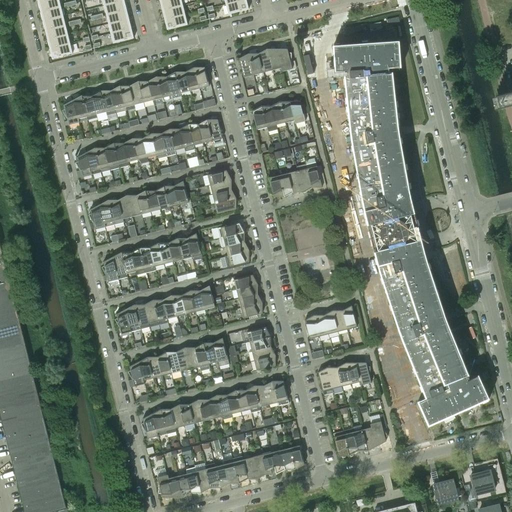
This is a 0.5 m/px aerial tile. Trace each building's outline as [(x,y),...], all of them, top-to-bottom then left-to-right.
[(59,0),(46,0),(38,2),(40,11),(61,6),(59,0)] [(124,0),(104,6),(106,15),(127,10),(124,0)] [(181,0),(164,0),(160,1),(162,11),(183,5),(181,0)] [(246,0),(243,0),(226,5),(228,14),(249,9),(246,0)] [(183,5),(162,11),(165,20),(185,15),(183,5)] [(61,6),(40,11),(43,21),(63,16),(61,6)] [(127,10),(106,15),(108,24),(129,19),(127,10)] [(185,15),(165,20),(167,30),(187,25),(185,15)] [(63,16),(43,21),(45,30),(65,25),(63,16)] [(129,19),(108,24),(111,33),(131,28),(129,19)] [(65,25),(45,30),(47,39),(68,34),(65,25)] [(131,28),(111,33),(113,43),(134,38),(131,28)] [(68,34),(47,39),(50,49),(70,44),(68,34)] [(425,253),(412,198),(400,201),(401,200),(402,198),(401,196),(400,194),(398,193),(409,191),(410,191),(406,171),(400,135),(399,135),(392,137),(390,128),(399,127),(393,71),(390,72),(389,68),(401,67),(399,40),(391,41),(391,45),(380,45),(380,42),(353,44),(353,47),(342,48),(342,45),(333,45),(335,72),(350,71),(351,76),(344,76),(350,133),(354,132),(355,143),(352,144),(362,199),(365,199),(368,209),(364,210),(378,265),(382,264),(384,275),(381,276),(399,330),(402,328),(406,339),(402,340),(424,392),(429,390),(431,395),(418,401),(429,425),(489,398),(478,374),(467,379),(466,375),(469,374),(448,322),(440,325),(437,317),(445,314),(427,261),(416,264),(417,262),(417,261),(417,259),(416,257),(414,256),(425,253)] [(70,44),(50,49),(52,59),(73,53),(70,44)] [(267,49),(258,54),(263,73),(272,70),(267,49)] [(277,49),(267,49),(272,70),(281,68),(277,49)] [(287,49),(277,49),(281,68),(282,71),(292,69),(290,61),(291,61),(291,53),(288,53),(287,49)] [(244,77),(254,75),(248,54),(239,58),(244,77)] [(258,54),(248,54),(254,75),(263,73),(258,54)] [(194,67),(185,72),(190,91),(199,89),(194,67)] [(204,67),(194,67),(199,89),(209,86),(204,67)] [(181,93),(175,72),(167,77),(171,96),(172,99),(182,97),(181,93)] [(190,91),(185,72),(175,72),(181,93),(190,91)] [(157,77),(148,81),(153,100),(162,98),(157,77)] [(171,96),(167,77),(157,77),(162,98),(171,96)] [(143,103),(138,81),(129,86),(134,105),(143,103)] [(148,81),(138,81),(143,103),(153,100),(148,81)] [(126,110),(119,86),(110,91),(116,113),(126,110)] [(135,108),(134,105),(129,86),(119,86),(126,110),(135,108)] [(106,112),(100,91),(92,95),(96,114),(106,112)] [(116,113),(110,91),(100,91),(106,112),(107,115),(116,113)] [(511,91),(510,91),(510,92),(505,93),(496,95),(500,107),(509,105),(511,104),(511,91)] [(87,117),(82,95),(73,100),(78,119),(87,117)] [(97,118),(96,114),(92,95),(82,95),(87,117),(88,120),(97,118)] [(205,107),(217,104),(215,98),(204,101),(205,107)] [(79,122),(78,119),(73,100),(64,105),(65,109),(62,110),(66,118),(67,118),(69,125),(79,122)] [(285,122),(280,101),(271,106),(276,125),(285,122)] [(290,101),(280,101),(285,122),(294,120),(295,120),(290,101)] [(300,101),(290,101),(295,120),(294,120),(295,124),(305,121),(303,114),(304,113),(304,105),(301,105),(300,101)] [(176,115),(175,109),(173,103),(166,105),(169,117),(176,115)] [(267,127),(261,106),(252,111),(257,130),(267,127)] [(276,125),(271,106),(261,106),(267,127),(268,132),(277,130),(276,125)] [(212,141),(207,119),(198,124),(203,143),(212,141)] [(222,138),(218,119),(207,119),(212,141),(213,144),(223,142),(222,138)] [(195,149),(194,145),(188,124),(180,129),(184,148),(185,151),(195,149)] [(203,143),(198,124),(188,124),(194,145),(203,143)] [(176,154),(175,150),(170,129),(161,133),(167,156),(176,154)] [(184,148),(180,129),(170,129),(175,150),(184,148)] [(157,155),(151,133),(142,138),(147,157),(157,155)] [(167,156),(161,133),(151,133),(157,155),(158,159),(167,156)] [(138,159),(133,138),(124,143),(128,162),(138,159)] [(142,138),(133,138),(138,159),(147,157),(142,138)] [(120,168),(113,143),(105,148),(110,170),(120,168)] [(129,165),(128,162),(124,143),(113,143),(120,168),(129,165)] [(101,172),(95,148),(86,152),(91,171),(92,175),(101,172)] [(110,170),(105,148),(95,148),(101,172),(110,170)] [(91,171),(86,152),(77,157),(78,161),(75,162),(79,170),(80,170),(80,171),(77,172),(79,178),(82,177),(92,175),(91,171)] [(311,187),(307,168),(306,164),(296,167),(297,171),(303,192),(311,187)] [(322,187),(317,166),(307,168),(311,187),(322,187)] [(207,175),(210,185),(231,180),(226,170),(207,175)] [(303,192),(297,171),(288,173),(293,192),(303,192)] [(288,173),(279,175),(284,197),(293,192),(288,173)] [(274,197),(284,197),(279,175),(269,178),(274,197)] [(231,180),(210,185),(212,194),(231,189),(231,180)] [(183,181),(174,186),(179,205),(188,202),(183,181)] [(164,186),(155,190),(160,209),(169,207),(164,186)] [(174,186),(164,186),(169,207),(179,205),(174,186)] [(231,189),(212,194),(215,204),(236,198),(231,189)] [(155,190),(145,191),(151,212),(160,209),(155,190)] [(145,191),(137,195),(141,214),(151,212),(145,191)] [(127,195),(118,200),(123,219),(132,217),(127,195)] [(137,195),(127,195),(132,217),(141,214),(137,195)] [(236,198),(215,204),(217,213),(236,209),(236,198)] [(114,225),(108,200),(99,205),(104,224),(105,223),(106,227),(114,225)] [(123,219),(118,200),(108,200),(114,225),(123,222),(123,219)] [(104,224),(99,205),(90,210),(91,213),(88,215),(92,222),(93,222),(95,230),(106,227),(105,223),(104,224)] [(244,232),(239,223),(221,227),(217,228),(220,238),(244,232)] [(297,230),(298,247),(315,246),(315,245),(314,245),(314,237),(324,237),(325,254),(328,254),(326,235),(317,235),(317,234),(313,234),(312,229),(297,230)] [(244,242),(244,232),(220,238),(222,247),(225,247),(244,242)] [(202,258),(196,233),(187,238),(192,257),(193,261),(202,258)] [(177,238),(168,243),(173,262),(182,259),(177,238)] [(192,257),(187,238),(177,238),(182,259),(192,257)] [(249,250),(244,242),(225,247),(228,256),(249,250)] [(164,264),(158,243),(150,247),(154,266),(164,264)] [(168,243),(158,243),(164,264),(173,262),(168,243)] [(146,273),(140,247),(131,252),(136,271),(137,275),(146,273)] [(155,271),(154,266),(150,247),(140,247),(146,273),(155,271)] [(249,261),(249,250),(228,256),(224,257),(227,267),(230,266),(249,261)] [(127,277),(126,273),(121,252),(112,257),(117,276),(118,276),(119,279),(127,277)] [(136,271),(131,252),(121,252),(126,273),(136,271)] [(117,276),(112,257),(103,262),(104,266),(101,267),(105,275),(106,274),(108,282),(119,279),(118,276),(117,276)] [(0,277),(8,275),(5,264),(0,264),(0,277)] [(0,289),(11,287),(8,275),(0,277),(0,289)] [(234,280),(236,289),(257,284),(253,275),(234,280)] [(136,291),(148,288),(146,280),(134,283),(136,291)] [(257,284),(236,289),(238,299),(257,294),(257,284)] [(209,285),(200,290),(205,309),(215,307),(209,285)] [(0,301),(14,298),(11,287),(0,289),(0,301)] [(190,290),(181,295),(186,314),(195,312),(190,290)] [(200,290),(190,290),(195,312),(205,309),(200,290)] [(257,294),(238,299),(241,308),(262,303),(257,294)] [(177,316),(171,295),(163,300),(167,319),(177,316)] [(181,295),(171,295),(177,316),(186,314),(181,295)] [(0,314),(17,310),(14,298),(0,301),(0,314)] [(159,325),(153,300),(144,304),(150,327),(159,325)] [(168,322),(167,319),(163,300),(153,300),(159,325),(168,322)] [(262,303),(241,308),(243,318),(262,313),(262,303)] [(140,326),(134,304),(125,309),(130,328),(131,328),(140,326)] [(150,327),(144,304),(134,304),(140,326),(140,329),(150,327)] [(352,305),(342,310),(347,329),(357,327),(352,305)] [(125,309),(116,314),(117,318),(115,319),(119,327),(121,334),(132,331),(131,328),(130,328),(125,309)] [(0,326),(20,322),(17,310),(0,314),(0,326)] [(332,310),(324,315),(328,334),(338,332),(332,310)] [(342,310),(332,310),(338,332),(347,329),(342,310)] [(309,339),(319,336),(314,315),(305,320),(309,339)] [(324,315),(314,315),(319,336),(328,334),(324,315)] [(0,339),(23,333),(20,322),(0,326),(0,339)] [(249,342),(271,336),(266,327),(247,332),(249,342)] [(0,351),(26,345),(23,333),(0,339),(0,351)] [(248,352),(271,346),(271,336),(249,342),(246,343),(248,352)] [(229,364),(222,338),(213,343),(218,362),(219,366),(229,364)] [(203,343),(195,347),(199,366),(209,364),(203,343)] [(218,362),(213,343),(203,343),(209,364),(218,362)] [(0,363),(29,357),(26,345),(0,351),(0,363)] [(275,355),(271,346),(248,352),(250,361),(275,355)] [(185,347),(176,352),(181,371),(190,369),(185,347)] [(195,347),(185,347),(190,369),(199,366),(195,347)] [(166,352),(157,357),(162,376),(171,373),(166,352)] [(176,352),(166,352),(171,373),(181,371),(176,352)] [(275,365),(275,355),(250,361),(253,370),(251,371),(251,374),(258,373),(257,370),(275,365)] [(0,376),(32,368),(29,357),(0,363),(0,376)] [(153,378),(147,357),(139,361),(143,380),(144,380),(145,384),(154,382),(153,378)] [(162,376),(157,357),(147,357),(153,378),(162,376)] [(143,380),(139,361),(129,366),(130,370),(128,372),(132,379),(133,379),(133,380),(134,386),(145,384),(144,380),(143,380)] [(346,362),(337,367),(342,386),(351,384),(346,362)] [(355,362),(346,362),(351,384),(360,382),(360,381),(355,362)] [(366,362),(355,362),(360,381),(360,382),(360,385),(371,382),(369,375),(370,375),(370,366),(367,366),(366,362)] [(332,388),(327,367),(318,372),(323,395),(333,393),(332,388)] [(342,386),(337,367),(327,367),(332,388),(342,386)] [(0,388),(34,380),(32,368),(0,376),(0,388)] [(0,400),(37,392),(34,380),(0,388),(0,400)] [(278,402),(273,381),(264,385),(269,404),(278,402)] [(289,403),(283,381),(273,381),(278,402),(279,406),(289,403)] [(260,410),(259,407),(254,385),(245,390),(250,409),(251,412),(260,410)] [(269,404),(264,385),(254,385),(259,407),(269,404)] [(241,411),(235,390),(227,395),(231,414),(241,411)] [(250,409),(245,390),(235,390),(241,411),(250,409)] [(0,413),(40,403),(37,392),(0,400),(0,413)] [(222,416),(217,395),(208,399),(213,418),(222,416)] [(231,414),(227,395),(217,395),(222,416),(223,419),(232,417),(231,414)] [(198,399),(189,404),(194,423),(204,421),(198,399)] [(208,399),(198,399),(204,421),(213,418),(208,399)] [(0,413),(3,425),(43,415),(40,403),(0,413)] [(184,426),(179,404),(170,409),(175,428),(184,426)] [(189,404),(179,404),(184,426),(194,423),(189,404)] [(167,434),(160,409),(152,414),(157,433),(157,432),(158,436),(167,434)] [(175,428),(170,409),(160,409),(167,434),(176,431),(175,428)] [(157,433),(152,414),(143,419),(143,422),(141,424),(145,431),(146,431),(148,439),(158,436),(157,432),(157,433)] [(6,437),(46,426),(43,415),(3,425),(6,437)] [(265,424),(277,421),(276,416),(263,419),(265,424)] [(370,424),(371,427),(372,427),(376,446),(386,441),(385,437),(387,436),(383,428),(383,429),(381,421),(370,424)] [(368,451),(363,429),(361,425),(352,427),(352,428),(358,451),(368,451)] [(9,448),(49,438),(46,426),(6,437),(9,448)] [(376,446),(372,427),(371,427),(363,429),(368,451),(376,446)] [(358,451),(352,428),(343,431),(349,455),(358,451)] [(349,455),(343,431),(333,433),(339,455),(349,455)] [(52,450),(49,438),(9,448),(12,460),(52,450)] [(299,445),(289,448),(295,469),(304,464),(299,445)] [(190,447),(181,449),(182,455),(191,453),(190,447)] [(289,448),(280,450),(285,469),(295,469),(289,448)] [(15,471),(55,461),(52,450),(12,460),(15,471)] [(280,450),(271,452),(276,474),(285,469),(280,450)] [(271,452),(261,455),(266,474),(276,474),(271,452)] [(261,455),(252,457),(258,479),(266,474),(261,455)] [(248,479),(243,460),(242,456),(233,458),(239,483),(248,479)] [(258,479),(252,457),(243,460),(248,479),(258,479)] [(239,483),(233,458),(223,461),(224,464),(229,483),(239,483)] [(58,473),(55,461),(15,471),(18,483),(58,473)] [(229,483),(224,464),(215,467),(220,488),(229,483)] [(215,467),(205,469),(210,488),(220,488),(215,467)] [(205,469),(196,471),(201,493),(210,488),(205,469)] [(470,475),(475,495),(495,490),(494,488),(497,482),(492,479),(490,470),(470,475)] [(196,471),(187,474),(191,493),(201,493),(196,471)] [(20,495),(61,485),(58,473),(18,483),(20,495)] [(187,474),(177,476),(183,497),(191,493),(187,474)] [(162,497),(173,497),(168,478),(169,478),(168,475),(157,477),(159,485),(158,485),(158,493),(161,493),(162,497)] [(177,476),(169,478),(168,478),(173,497),(183,497),(177,476)] [(457,499),(453,480),(433,484),(438,504),(447,502),(452,505),(456,499),(457,499)] [(23,506),(64,496),(61,485),(20,495),(23,506)] [(67,511),(64,496),(23,506),(24,511),(67,511)] [(417,511),(415,502),(375,511),(417,511)]
